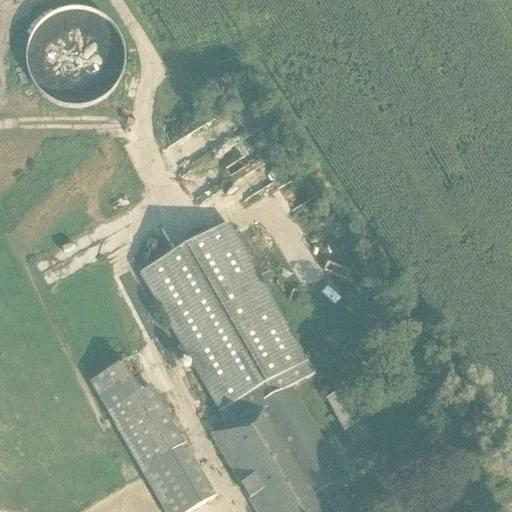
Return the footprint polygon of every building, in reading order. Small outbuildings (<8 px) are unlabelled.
[(183,135),(195,155),(249,123),(237,103),(183,135)] [(255,128),(214,150),(226,172),(267,150),(255,128)] [(314,374),(240,248),(227,225),(139,276),(226,425),(210,434),(255,511),(350,511),(343,499),(338,498),(330,502),(324,492),(344,480),(290,388),(314,374)] [(309,272),(322,290),(332,282),(318,265),(309,272)] [(194,511),(216,500),(133,358),(90,383),(165,511),(194,511)] [(325,401),(344,432),(368,417),(362,407),(369,403),(365,397),(359,401),(349,386),(325,401)]
